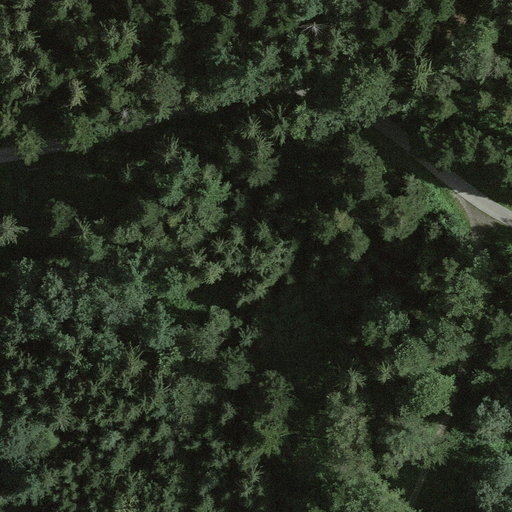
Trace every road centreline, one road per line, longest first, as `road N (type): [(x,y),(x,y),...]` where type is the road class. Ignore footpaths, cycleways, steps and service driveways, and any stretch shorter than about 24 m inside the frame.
road 1 (track): [(0,157),(267,86),(340,94),(406,133)]
road 2 (track): [(416,511),(474,337),(482,215)]
road 3 (track): [(482,215),(406,133),(336,0)]
